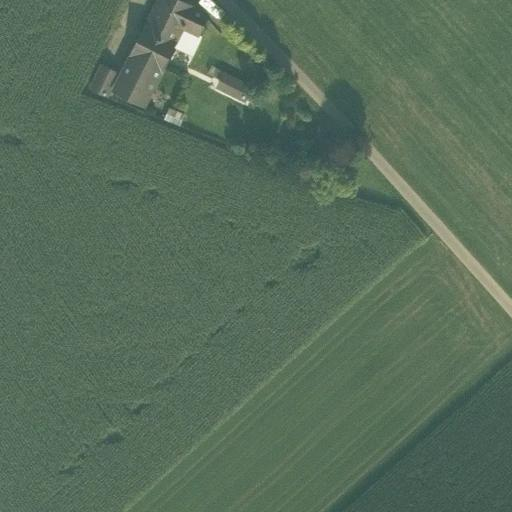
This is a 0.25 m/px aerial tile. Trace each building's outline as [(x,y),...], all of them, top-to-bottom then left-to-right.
[(177,0),(159,0),(145,29),(174,43),(182,27),(199,34),(208,15),(177,0)] [(202,36),(199,34),(182,27),(174,43),(173,45),(194,55),(202,36)] [(145,29),(127,67),(155,81),(173,45),(174,43),(145,29)] [(92,89),(107,96),(118,74),(103,67),(92,89)] [(144,104),(155,81),(127,67),(115,90),(144,104)] [(220,87),(244,99),(249,89),(225,77),(220,87)] [(324,160),(334,167),(342,155),(332,149),(324,160)]
